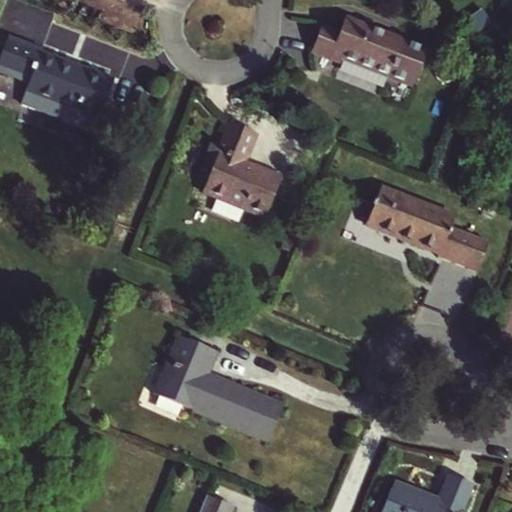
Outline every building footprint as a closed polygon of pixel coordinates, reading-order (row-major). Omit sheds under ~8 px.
[(413,90),(427,53),(346,20),(341,34),(324,28),(314,53),(342,64),(343,62),(413,90)] [(98,123),(114,83),(42,54),(43,52),(9,38),(0,59),(0,72),(29,84),(25,94),(22,100),(96,129),(98,123)] [(221,135),(226,137),(232,125),(226,122),(221,135)] [(226,137),(204,193),(265,219),(281,179),(246,164),(257,136),(232,125),(226,137)] [(439,256),(438,259),(477,275),(489,245),(450,229),(454,220),(382,191),(367,226),(439,256)] [(269,444),(284,407),(209,375),(218,353),(178,337),(154,396),(269,444)] [(88,406),(79,402),(75,412),(85,416),(88,406)] [(461,511),(470,489),(448,480),(437,505),(430,502),(431,500),(394,485),(383,511),(461,511)] [(233,511),(235,510),(209,499),(203,511),(233,511)]
